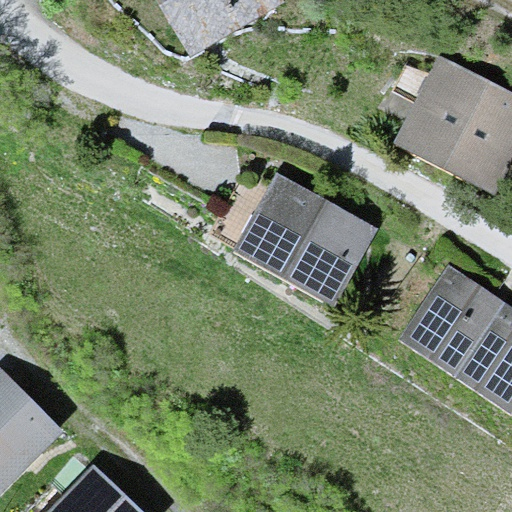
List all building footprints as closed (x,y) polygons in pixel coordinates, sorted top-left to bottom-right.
[(163,0),(191,47),(271,0),(163,0)] [(403,139),(488,185),(511,140),(511,104),(443,67),(403,139)] [(245,245),(331,299),(367,242),(280,188),(245,245)] [(459,376),(500,307),(450,278),(409,346),(459,376)] [(511,404),(511,314),(500,307),(459,376),(511,406),(511,404)] [(0,471),(45,425),(0,381),(0,471)] [(60,511),(141,511),(99,472),(60,511)]
